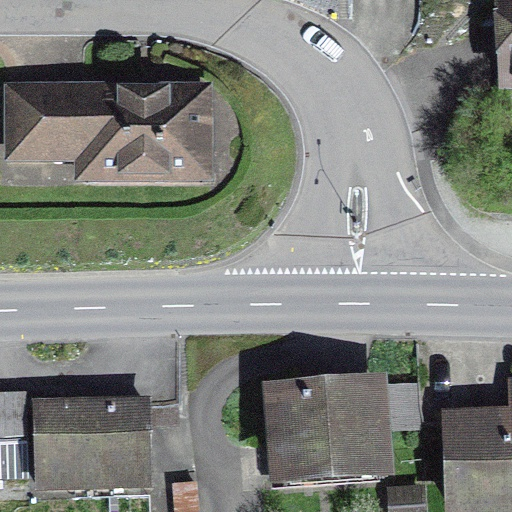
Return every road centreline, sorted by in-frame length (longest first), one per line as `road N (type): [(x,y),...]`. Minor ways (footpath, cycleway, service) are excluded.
road 1 (residential): [(364,303),(354,168),(325,82),(282,29),(202,0)]
road 2 (secondary): [(0,310),(364,303)]
road 3 (secondary): [(364,303),(511,307)]
